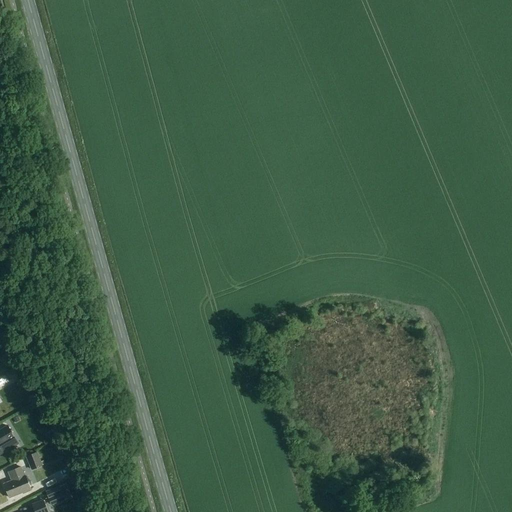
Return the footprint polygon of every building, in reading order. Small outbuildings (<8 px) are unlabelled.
[(10,374),(13,380),(22,376),(19,370),(10,374)] [(0,454),(17,444),(7,427),(0,431),(0,454)] [(26,456),(32,470),(43,465),(37,452),(26,456)] [(24,476),(21,467),(8,472),(11,481),(3,484),(9,498),(22,493),(22,494),(30,491),(24,476)] [(65,500),(65,499),(71,497),(66,484),(60,486),(46,491),(51,505),(65,500)] [(48,511),(43,499),(33,503),(36,510),(36,511),(32,511),(48,511)]
